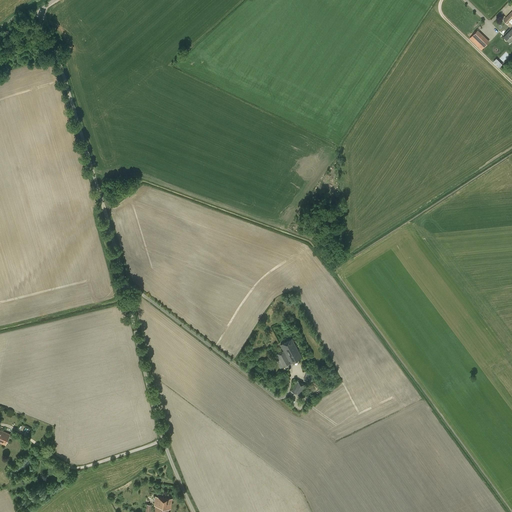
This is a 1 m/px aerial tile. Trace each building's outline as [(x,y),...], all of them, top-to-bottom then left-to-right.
[(511,11),(503,20),(507,24),(510,22),(511,24),(511,11)] [(511,25),(503,35),(511,42),(511,40),(511,25)] [(489,42),(477,30),(470,38),(482,50),(489,42)] [(280,345),(283,350),(276,354),(279,360),(276,361),(280,369),(290,363),(301,357),(291,339),(280,345)] [(309,382),(313,373),(306,371),(303,379),(309,382)] [(291,391),(297,394),(295,396),(300,399),(306,385),(296,380),(291,391)] [(0,430),(0,442),(5,445),(10,434),(0,430)] [(154,505),(156,505),(154,511),(168,511),(169,508),(171,508),(172,498),(155,496),(154,505)]
